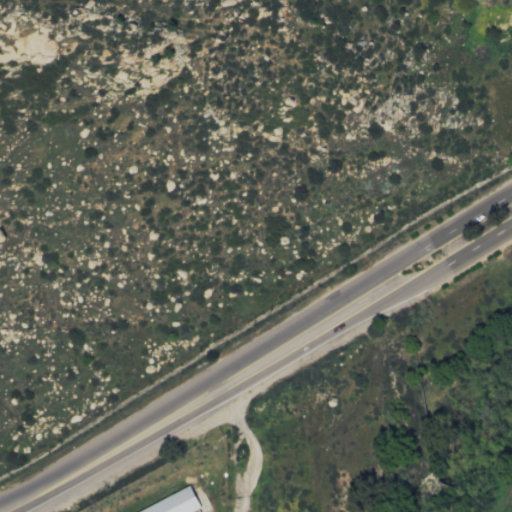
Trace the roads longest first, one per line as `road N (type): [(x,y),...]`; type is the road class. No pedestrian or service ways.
road 1 (secondary): [(511,188),(240,356),(219,387)]
road 2 (secondary): [(219,387),(250,378),(511,221)]
road 3 (secondary): [(0,509),(219,387)]
